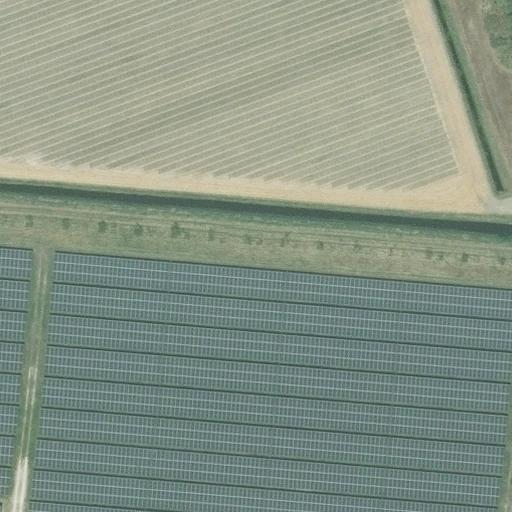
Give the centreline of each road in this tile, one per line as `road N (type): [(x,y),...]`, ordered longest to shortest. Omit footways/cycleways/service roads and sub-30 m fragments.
road 1 (track): [(483,205),(0,171)]
road 2 (track): [(414,0),(483,205),(511,207)]
